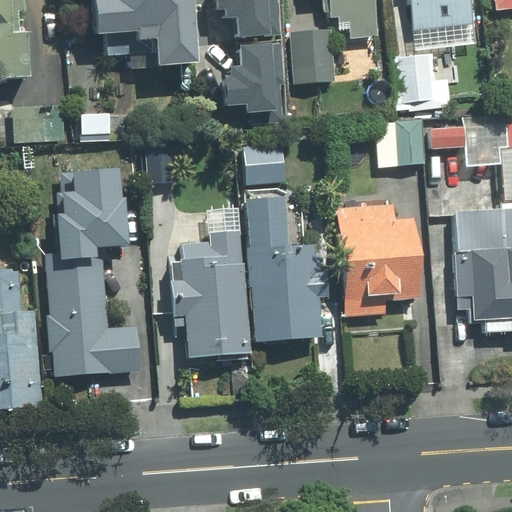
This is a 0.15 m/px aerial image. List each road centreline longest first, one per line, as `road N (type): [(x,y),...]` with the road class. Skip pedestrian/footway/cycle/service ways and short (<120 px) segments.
road 1 (secondary): [(0,483),(384,454)]
road 2 (secondary): [(384,454),(511,446)]
